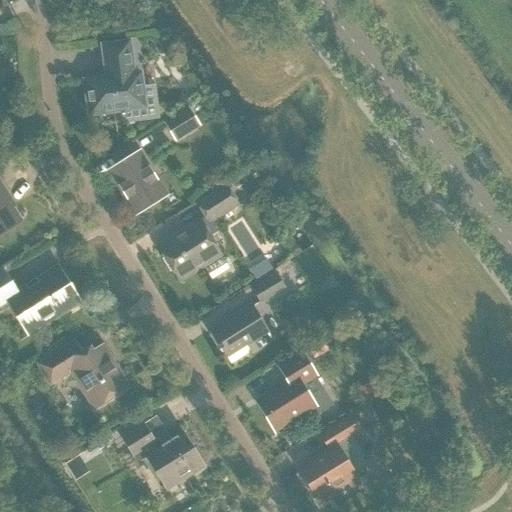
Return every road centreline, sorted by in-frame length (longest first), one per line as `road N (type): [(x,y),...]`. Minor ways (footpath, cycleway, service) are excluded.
road 1 (unclassified): [(288,511),(90,184),(62,42),(42,0)]
road 2 (secondary): [(511,246),(319,0)]
